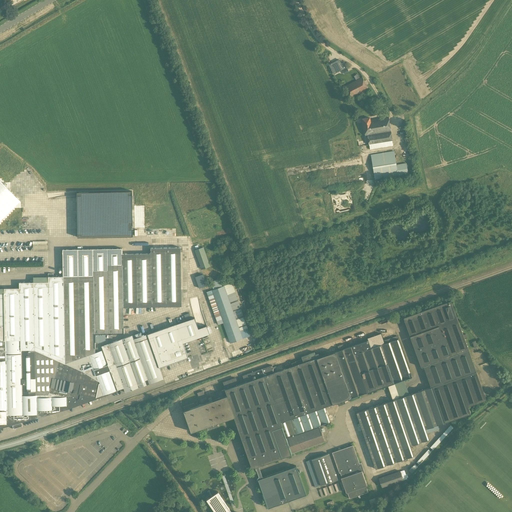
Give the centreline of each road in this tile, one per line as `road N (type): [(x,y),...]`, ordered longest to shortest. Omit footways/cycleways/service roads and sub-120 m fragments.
road 1 (unknown): [(246,475),(325,448),(345,406),(412,384),(404,336),(389,325),(365,326),(206,383)]
road 2 (unknown): [(296,0),(321,45),(356,66),(376,91),(401,150)]
road 3 (residential): [(70,511),(179,399)]
